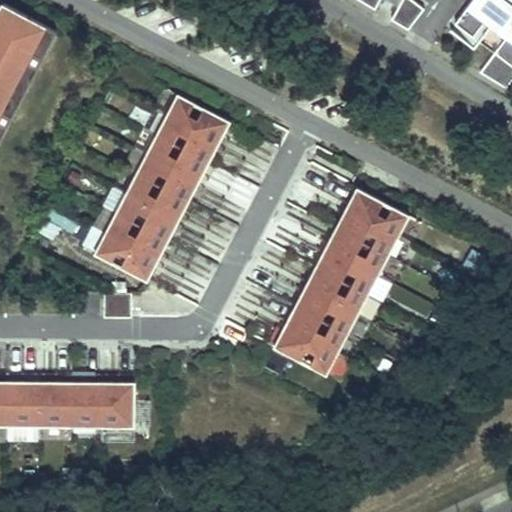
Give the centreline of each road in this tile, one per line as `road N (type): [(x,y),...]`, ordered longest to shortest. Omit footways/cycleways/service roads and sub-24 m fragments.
road 1 (residential): [(0,327),(193,324),(305,122)]
road 2 (residential): [(72,0),(305,122)]
road 3 (residential): [(305,122),(511,230)]
